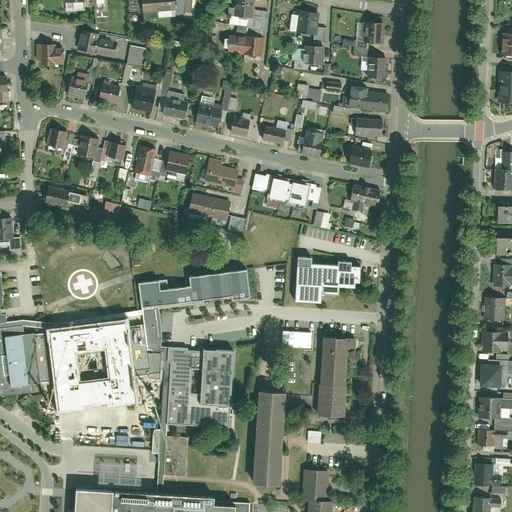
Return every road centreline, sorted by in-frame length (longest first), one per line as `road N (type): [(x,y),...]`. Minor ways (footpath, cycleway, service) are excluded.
road 1 (residential): [(480,129),(461,511)]
road 2 (residential): [(26,106),(398,183)]
road 3 (residential): [(398,183),(376,511)]
road 4 (residential): [(485,0),(480,129)]
road 5 (residential): [(0,206),(29,203),(26,106)]
road 6 (residential): [(404,9),(400,129)]
